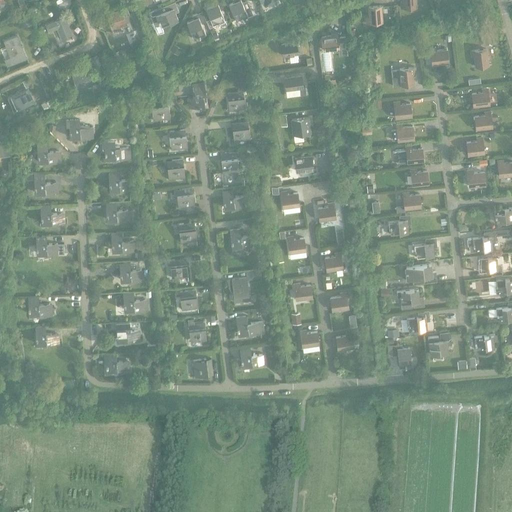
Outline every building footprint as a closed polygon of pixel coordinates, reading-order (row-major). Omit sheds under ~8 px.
[(205,8),(212,25),(217,23),(218,24),(225,21),(215,0),(211,2),(213,5),(205,8)] [(233,0),(234,2),(228,4),(236,21),(241,19),(241,20),(252,15),(249,10),(246,12),(240,0),(233,0)] [(155,15),(158,22),(159,22),(161,27),(178,20),(175,13),(178,11),(176,6),(155,15)] [(368,17),(366,17),(366,23),(369,23),(381,22),(380,6),(368,7),(368,17)] [(120,8),(106,14),(109,21),(112,30),(114,34),(124,31),(122,26),(127,24),(123,16),(129,14),(126,8),(121,10),(120,8)] [(192,15),(193,19),(186,22),(193,38),(198,36),(198,37),(205,34),(196,13),(192,15)] [(45,24),(48,32),(57,28),(61,39),(72,35),(64,16),(45,24)] [(331,36),(321,37),(322,49),(338,48),(337,36),(337,32),(331,33),(331,36)] [(10,57),(5,60),(7,66),(26,58),(17,36),(4,41),(10,57)] [(291,38),(291,42),(281,44),(282,55),(297,53),(296,42),(297,42),(297,38),(291,38)] [(412,40),(409,46),(415,48),(417,42),(412,40)] [(174,44),(169,50),(178,55),(182,49),(174,44)] [(430,52),(431,64),(448,62),(446,49),(436,51),(436,48),(430,48),(430,52)] [(470,51),(471,56),(474,56),(475,66),(488,65),(486,49),(474,50),(470,51)] [(96,54),(89,57),(94,66),(100,63),(96,54)] [(125,65),(129,77),(141,72),(142,75),(147,73),(142,59),(125,65)] [(84,85),(83,81),(89,79),(86,67),(71,72),(76,88),(84,85)] [(400,76),(391,77),(392,86),(401,85),(413,84),(412,73),(415,73),(414,67),(411,67),(399,69),(400,76)] [(284,77),(285,89),(299,88),(300,95),(306,94),(305,86),(302,86),(301,75),(284,77)] [(192,96),(194,107),(204,106),(203,98),(206,98),(204,82),(199,82),(199,84),(193,85),(194,96),(192,96)] [(101,83),(92,86),(94,91),(102,89),(101,83)] [(25,84),(6,92),(9,97),(14,95),(20,109),(34,102),(25,84)] [(471,93),(473,106),(489,104),(487,92),(487,89),(481,89),(482,92),(471,93)] [(238,96),(227,97),(229,110),(245,108),(243,90),(237,91),(238,96)] [(46,100),(41,102),(44,111),(49,108),(46,100)] [(151,101),(153,119),(169,117),(168,104),(157,106),(156,101),(151,101)] [(394,105),(393,105),(395,117),(411,116),(410,103),(399,104),(399,101),(393,102),(394,105)] [(474,116),(475,128),(492,127),(490,115),(490,111),(484,112),(484,115),(474,116)] [(291,119),(293,134),(302,133),(303,137),(309,136),(308,132),(310,132),(308,117),(291,119)] [(79,119),(66,120),(66,126),(68,126),(69,136),(76,136),(76,138),(93,138),(93,133),(93,127),(90,127),(79,127),(79,119)] [(232,127),(233,140),(249,138),(247,120),(242,121),(243,126),(232,127)] [(396,128),(391,128),(392,139),(397,139),(397,140),(413,139),(412,126),(402,127),(402,124),(396,125),(396,128)] [(169,131),(171,149),(187,147),(185,134),(174,135),(174,130),(169,131)] [(476,138),(476,141),(466,142),(467,154),(484,152),(482,140),(482,137),(476,138)] [(114,141),(101,141),(102,147),(104,147),(104,157),(112,157),(112,159),(128,159),(128,154),(128,148),(126,148),(119,148),(119,146),(115,146),(114,141)] [(0,142),(0,153),(11,153),(10,142),(0,142)] [(406,150),(397,151),(398,163),(407,162),(423,160),(422,148),(411,149),(411,146),(405,147),(406,150)] [(37,160),(44,160),(45,162),(61,162),(61,157),(59,157),(58,151),(47,151),(47,149),(36,150),(37,160)] [(221,159),(222,172),(238,170),(236,155),(236,152),(231,152),(220,153),(221,159)] [(294,158),(296,171),(311,169),(312,175),(317,174),(317,167),(313,168),(311,155),(294,158)] [(171,160),(166,160),(168,178),(184,176),(183,163),(182,158),(171,160)] [(497,164),(498,176),(511,174),(511,161),(503,163),(503,160),(497,161),(497,164)] [(410,173),(412,185),(428,183),(427,170),(416,172),(416,169),(410,169),(411,173),(410,173)] [(467,174),(468,186),(485,184),(483,172),(473,173),(472,170),(467,171),(467,174)] [(108,172),(109,189),(116,188),(116,191),(133,190),(133,186),(130,186),(130,179),(119,180),(118,172),(108,172)] [(44,174),(33,174),(33,181),(34,192),(42,192),(42,194),(58,193),(58,189),(56,189),(56,182),(44,183),(44,181),(44,174)] [(279,177),(270,179),(271,187),(281,185),(279,177)] [(181,189),(176,189),(178,207),(194,205),(192,192),(192,187),(181,189)] [(160,189),(153,190),(154,198),(161,197),(160,189)] [(281,195),(282,207),(299,205),(297,192),(287,194),(286,191),(281,192),(281,195)] [(403,196),(404,208),(420,206),(419,194),(409,195),(408,192),(403,193),(403,196)] [(222,196),(223,207),(231,206),(231,208),(247,206),(247,202),(245,202),(244,196),(233,197),(233,195),(222,196)] [(317,207),(319,220),(335,218),(334,205),(333,206),(333,202),(327,203),(328,206),(317,207)] [(511,207),(494,209),(494,217),(495,217),(496,222),(511,220),(511,207)] [(105,208),(106,219),(113,219),(114,221),(130,221),(130,216),(128,216),(127,210),(116,210),(116,208),(105,208)] [(51,211),(40,212),(40,222),(48,222),(48,224),(67,223),(67,212),(51,213),(51,211)] [(408,232),(407,224),(411,224),(410,219),(387,221),(388,229),(389,228),(390,234),(408,232)] [(178,224),(180,242),(196,240),(195,227),(184,228),(183,223),(178,224)] [(229,230),(231,246),(239,245),(239,247),(255,245),(255,241),(252,241),(252,235),(240,236),(240,229),(229,230)] [(121,233),(110,233),(111,239),(111,249),(119,249),(119,251),(135,251),(135,246),(133,246),(133,240),(121,240),(121,238),(121,233)] [(495,235),(467,239),(468,246),(469,246),(469,251),(492,249),(491,241),(495,241),(495,235)] [(36,242),(35,242),(36,253),(43,252),(44,255),(60,254),(64,254),(63,243),(57,243),(46,243),(46,241),(45,236),(35,236),(36,242)] [(287,240),(289,252),(305,250),(303,237),(293,239),(293,236),(287,237),(287,240)] [(434,255),(433,247),(437,247),(436,242),(413,244),(414,252),(415,252),(416,257),(434,255)] [(324,257),(326,270),(342,267),(341,255),(340,255),(340,252),(334,253),(335,256),(324,257)] [(478,264),(478,271),(490,270),(491,275),(502,274),(501,263),(497,264),(496,256),(478,258),(479,264),(478,264)] [(169,260),(171,278),(187,276),(186,263),(175,264),(174,259),(169,260)] [(431,264),(405,267),(406,279),(436,276),(435,271),(431,271),(431,264)] [(127,279),(127,281),(144,280),(144,276),(141,276),(141,269),(130,270),(130,268),(119,268),(120,279),(127,279)] [(260,270),(252,271),(254,279),(261,278),(260,270)] [(231,278),(234,302),(250,300),(246,276),(239,277),(239,275),(234,276),(234,277),(231,278)] [(495,285),(496,293),(511,290),(511,277),(495,280),(496,285),(495,285)] [(380,281),(377,281),(377,286),(380,285),(380,287),(386,286),(385,279),(380,280),(380,281)] [(294,287),(295,299),(312,297),(310,284),(300,286),(299,283),(294,284),(294,287)] [(400,296),(401,308),(411,307),(411,302),(423,301),(423,296),(419,296),(418,288),(396,291),(397,297),(400,296)] [(184,291),(179,291),(181,309),(197,307),(195,289),(184,291)] [(340,296),(330,297),(332,310),(348,307),(346,295),(346,292),(340,293),(340,296)] [(123,298),(123,309),(131,309),(131,311),(147,310),(147,306),(145,306),(145,299),(133,300),(133,298),(123,298)] [(28,313),(36,313),(36,315),(52,314),(52,310),(50,310),(50,303),(38,304),(38,302),(28,302),(28,313)] [(511,318),(511,306),(495,308),(496,315),(497,315),(498,321),(511,318)] [(300,313),(291,314),(292,324),(301,322),(300,313)] [(429,315),(406,318),(407,325),(408,325),(409,331),(409,335),(422,333),(422,329),(426,329),(426,321),(430,321),(429,315)] [(235,317),(237,333),(245,332),(245,334),(264,332),(263,321),(247,323),(246,316),(235,317)] [(187,318),(190,341),(206,339),(204,321),(194,323),(193,317),(187,318)] [(129,323),(115,324),(115,329),(116,340),(123,339),(123,342),(140,341),(140,336),(137,337),(137,330),(130,330),(129,323)] [(43,342),(43,345),(59,344),(59,340),(57,340),(57,333),(45,334),(45,326),(34,326),(35,343),(43,342)] [(397,329),(386,330),(387,337),(398,336),(397,329)] [(300,331),(300,334),(302,346),(318,343),(316,331),(306,333),(306,330),(300,331)] [(345,332),(346,335),(335,337),(337,349),(353,347),(352,335),(351,332),(345,332)] [(493,341),(497,341),(496,334),(474,336),(474,344),(475,344),(476,349),(494,347),(493,341)] [(447,345),(451,344),(451,339),(438,340),(438,335),(427,337),(428,341),(429,349),(430,349),(430,354),(448,352),(447,345)] [(396,344),(398,367),(406,366),(406,365),(411,364),(409,347),(402,347),(401,343),(396,344)] [(239,348),(240,354),(241,365),(249,364),(249,366),(265,364),(265,360),(263,360),(262,354),(251,355),(250,347),(239,348)] [(193,360),(195,376),(208,375),(206,364),(211,363),(211,358),(193,360)] [(105,359),(106,370),(114,370),(114,372),(130,371),(130,367),(128,367),(127,360),(116,361),(116,359),(105,359)] [(29,361),(24,366),(29,370),(33,366),(29,361)] [(378,405),(378,406),(385,407),(386,407),(387,398),(379,397),(378,405)]
